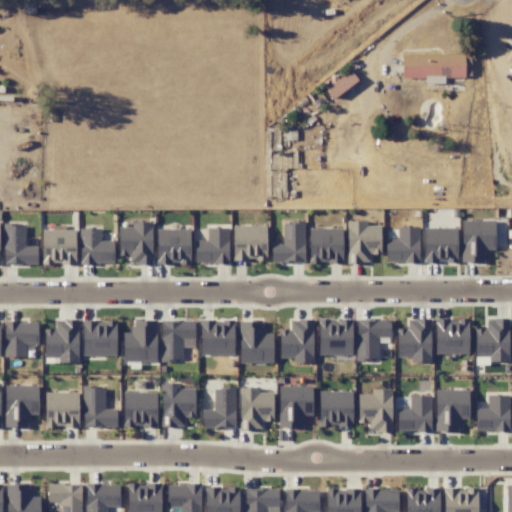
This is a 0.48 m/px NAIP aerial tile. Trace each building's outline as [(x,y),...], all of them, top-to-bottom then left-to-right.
[(401,55),(401,79),(444,80),(444,77),(470,77),(471,55),(401,55)] [(357,80),(349,70),(325,89),(332,99),(357,80)] [(460,221),(461,263),(485,262),(485,250),(494,250),(494,220),(460,221)] [(380,255),(380,225),(366,226),(366,221),(346,221),(347,263),(369,263),(369,255),(380,255)] [(2,222),(3,265),(37,264),(36,246),(24,247),(24,222),(2,222)] [(151,264),(151,222),(130,222),(130,227),(117,227),(117,255),(129,255),(129,264),(151,264)] [(303,262),(304,222),(282,222),(282,244),(270,244),(270,262),(303,262)] [(228,263),(227,224),(206,224),(206,240),(194,241),(194,263),(228,263)] [(266,225),(233,225),(232,260),(265,260),(266,225)] [(308,228),(308,263),(342,262),(341,227),(308,228)] [(385,239),(385,262),(418,262),(418,227),(397,227),(397,240),(385,239)] [(41,228),(41,264),(75,264),(75,229),(41,228)] [(79,264),(113,263),(112,241),(101,241),(100,228),(78,229),(79,264)] [(156,264),(190,263),(189,228),(155,229),(156,264)] [(456,262),(456,228),(422,228),(423,263),(456,262)] [(355,321),(356,360),(378,359),(377,337),(389,337),(389,317),(367,318),(367,320),(355,321)] [(474,328),(474,362),(508,363),(508,317),(485,317),(485,328),(474,328)] [(122,333),(121,361),(155,362),(156,319),(131,318),(131,333),(122,333)] [(351,354),(351,318),(318,319),(318,354),(351,354)] [(467,318),(434,319),(434,354),(468,353),(467,318)] [(43,329),(44,363),(78,362),(77,319),(53,319),(53,329),(43,329)] [(194,347),(194,319),(171,319),(171,322),(160,322),(160,361),(182,361),(182,347),(194,347)] [(233,355),(233,319),(199,319),(199,355),(233,355)] [(429,319),(407,319),(407,328),(396,328),(396,357),(410,357),(410,362),(430,362),(429,319)] [(82,356),(115,355),(115,320),(81,321),(82,356)] [(272,363),(272,333),(263,334),(263,320),(238,320),(239,363),(272,363)] [(279,358),(292,357),(292,362),(313,362),(312,320),(290,321),(290,329),(278,329),(279,358)] [(4,357),(25,357),(24,342),(37,342),(36,321),(3,322),(4,357)] [(194,388),(180,389),(180,384),(160,384),(161,426),(183,426),(182,417),(194,417),(194,388)] [(4,385),(4,427),(28,427),(28,414),(37,415),(38,386),(4,385)] [(278,386),(278,428),(302,428),(302,414),(312,414),(311,385),(278,386)] [(116,426),(115,409),(104,409),(103,387),(82,387),(82,427),(116,426)] [(200,428),(235,427),(234,387),(213,388),(214,409),(200,409),(200,428)] [(272,392),(259,392),(259,387),(238,388),(239,430),(261,429),(261,422),(272,421),(272,392)] [(390,389),(370,389),(370,394),(357,394),(358,423),(369,422),(369,433),(391,432),(390,389)] [(434,431),(458,432),(459,418),(468,419),(468,390),(435,389),(434,431)] [(156,426),(156,391),(122,392),(122,427),(156,426)] [(352,391),(318,391),(318,426),(352,426),(352,391)] [(44,427),(78,427),(77,392),(44,392),(44,427)] [(508,431),(508,392),(487,392),(487,408),(475,408),(475,431),(508,431)] [(397,409),(396,431),(430,431),(430,396),(409,396),(409,409),(397,409)] [(80,511),(82,483),(47,482),(46,502),(60,502),(59,511),(80,511)] [(126,511),(159,511),(160,483),(127,483),(126,511)] [(166,484),(166,506),(183,505),(183,511),(179,511),(178,511),(200,511),(200,483),(166,484)] [(5,511),(39,511),(39,496),(30,496),(30,484),(5,484),(5,511)] [(237,511),(238,487),(204,487),(203,511),(237,511)] [(325,511),(358,511),(358,488),(325,489),(325,511)] [(438,511),(438,489),(405,488),(404,511),(438,511)] [(442,511),(476,511),(476,488),(442,488),(442,511)] [(277,511),(277,489),(244,489),(243,511),(277,511)] [(317,489),(283,489),(283,511),(305,511),(317,511),(317,489)] [(363,511),(384,511),(385,511),(396,511),(397,489),(364,489),(363,511)]
